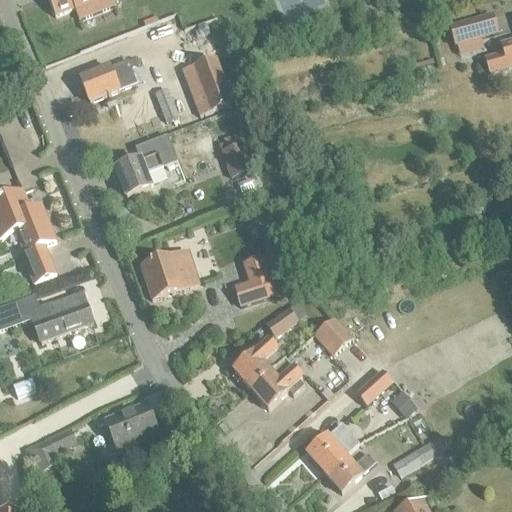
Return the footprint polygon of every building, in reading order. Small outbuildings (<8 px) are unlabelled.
[(47,0),(56,22),(75,14),(78,24),(115,9),(111,0),(47,0)] [(492,18),(450,30),(456,49),(497,37),(492,18)] [(156,19),(142,24),(145,30),(158,24),(156,19)] [(511,43),(499,47),(501,56),(483,61),(487,77),(511,69),(511,43)] [(135,87),(127,64),(109,71),(108,70),(79,81),(89,106),(118,94),(135,87)] [(154,96),(166,125),(177,121),(166,91),(154,96)] [(140,163),(115,173),(126,200),(151,190),(146,176),(177,164),(167,137),(135,150),(140,163)] [(240,138),(218,147),(231,181),(253,172),(240,138)] [(0,203),(0,242),(17,235),(26,256),(21,258),(33,288),(55,279),(43,249),(55,245),(40,209),(29,214),(21,195),(0,203)] [(250,223),(260,238),(275,227),(265,212),(250,223)] [(140,270),(151,303),(172,296),(199,288),(192,268),(179,272),(175,259),(161,263),(140,270)] [(234,290),(240,309),(275,298),(262,260),(243,266),(249,285),(234,290)] [(34,300),(0,313),(0,335),(31,324),(40,346),(41,346),(43,345),(92,326),(81,297),(52,308),(39,313),(34,300)] [(266,329),(275,342),(298,327),(289,313),(266,329)] [(313,339),(332,361),(353,342),(335,321),(313,339)] [(233,374),(250,394),(286,363),(269,344),(254,357),(254,356),(233,374)] [(286,363),(250,394),(267,413),(288,394),(287,393),(302,380),(286,363)] [(381,375),(355,398),(365,411),(392,388),(381,375)] [(403,396),(393,405),(406,420),(416,411),(403,396)] [(104,423),(116,452),(157,435),(145,406),(104,423)] [(307,458),(324,478),(346,459),(359,448),(349,437),(342,428),(329,439),(328,439),(307,458)] [(58,466),(54,456),(75,447),(69,433),(28,452),(38,474),(58,466)] [(393,468),(399,479),(442,453),(435,442),(393,468)] [(346,459),(324,478),(341,497),(363,479),(362,478),(375,467),(367,457),(354,469),(346,459)] [(391,490),(377,497),(381,505),(395,498),(391,490)] [(426,511),(421,503),(430,498),(402,511),(426,511)]
